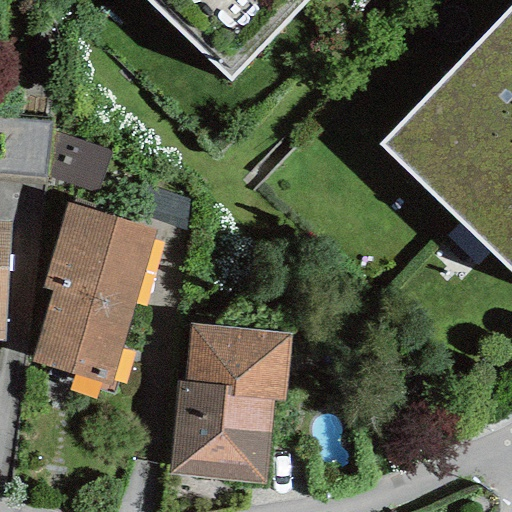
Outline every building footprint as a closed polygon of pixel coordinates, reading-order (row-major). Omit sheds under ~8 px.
[(151,0),(227,71),(294,0),(151,0)] [(511,0),(507,0),(375,137),(511,267),(511,0)] [(156,224),(66,197),(40,283),(50,286),(30,356),(110,380),(156,224)] [(8,215),(0,215),(0,334),(2,334),(8,215)] [(290,328),(189,319),(184,376),(175,376),(167,469),(264,477),(271,392),(285,393),(290,328)]
